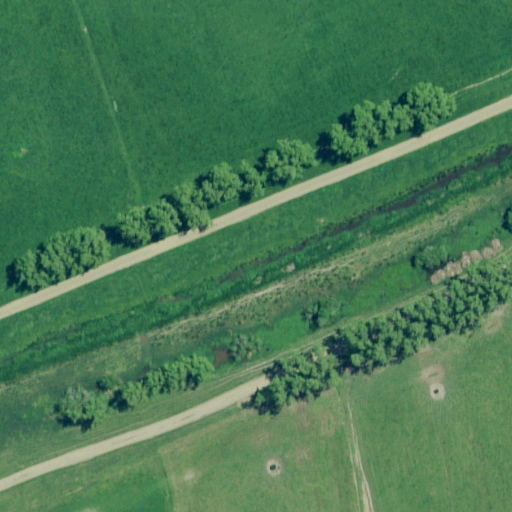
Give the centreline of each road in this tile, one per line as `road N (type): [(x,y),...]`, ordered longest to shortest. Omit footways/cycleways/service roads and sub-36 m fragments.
road 1 (track): [(511,268),(0,485)]
road 2 (track): [(0,305),(511,92)]
